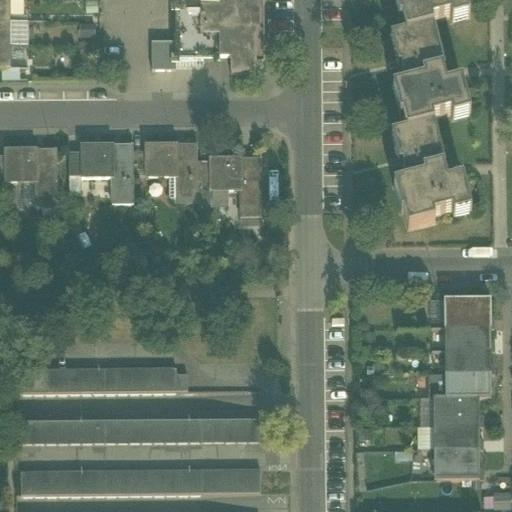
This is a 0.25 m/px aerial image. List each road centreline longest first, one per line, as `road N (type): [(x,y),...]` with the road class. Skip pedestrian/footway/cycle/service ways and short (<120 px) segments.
road 1 (residential): [(309,111),(0,114)]
road 2 (residential): [(312,511),(310,272)]
road 3 (residential): [(310,272),(511,271)]
road 4 (residential): [(310,272),(309,111)]
